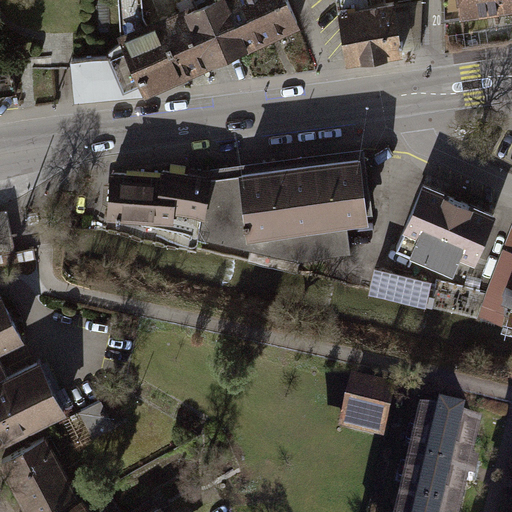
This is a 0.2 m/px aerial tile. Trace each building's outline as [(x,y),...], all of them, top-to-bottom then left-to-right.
[(145,90),(186,72),(163,21),(149,27),(144,16),(142,0),(118,0),(121,38),(123,40),(109,51),(109,55),(73,56),(76,97),(145,90)] [(163,21),(186,72),(298,23),(288,0),(181,0),(177,2),(181,13),(163,21)] [(383,0),(336,0),(347,60),(362,57),(363,61),(388,57),(387,53),(402,51),(400,40),(393,0),(389,0),(383,1),(383,0)] [(393,0),(400,40),(421,38),(421,0),(393,0)] [(459,13),(457,0),(444,0),(445,15),(459,13)] [(495,0),(457,0),(459,13),(497,8),(495,0)] [(511,6),(511,0),(495,0),(497,8),(511,6)] [(0,95),(17,92),(12,59),(0,59),(0,95)] [(208,177),(198,233),(300,257),(350,250),(346,219),(367,216),(360,158),(208,177)] [(208,177),(163,171),(163,176),(113,173),(111,212),(118,213),(117,218),(121,218),(121,217),(198,233),(208,177)] [(475,256),(493,215),(438,191),(425,185),(399,245),(444,264),(451,246),(475,256)] [(8,208),(0,209),(0,252),(16,250),(9,212),(8,208)] [(511,229),(488,291),(480,313),(504,321),(505,315),(511,298),(511,229)] [(429,281),(376,268),(371,289),(425,302),(425,300),(433,301),(434,294),(427,292),(429,281)] [(434,294),(433,301),(480,313),(488,291),(437,280),(434,294)] [(0,295),(0,442),(62,411),(38,363),(0,381),(0,374),(6,372),(0,359),(0,348),(23,336),(2,295),(0,295)] [(395,390),(356,381),(347,418),(386,428),(395,390)] [(83,411),(95,433),(113,424),(102,402),(83,411)] [(423,416),(406,499),(460,510),(479,428),(423,416)] [(8,470),(27,506),(69,481),(44,438),(30,446),(3,461),(8,470)] [(27,506),(29,511),(60,511),(80,501),(69,481),(27,506)] [(60,511),(121,511),(106,488),(94,495),(104,511),(87,511),(80,501),(60,511)] [(459,511),(460,510),(406,499),(402,511),(459,511)]
